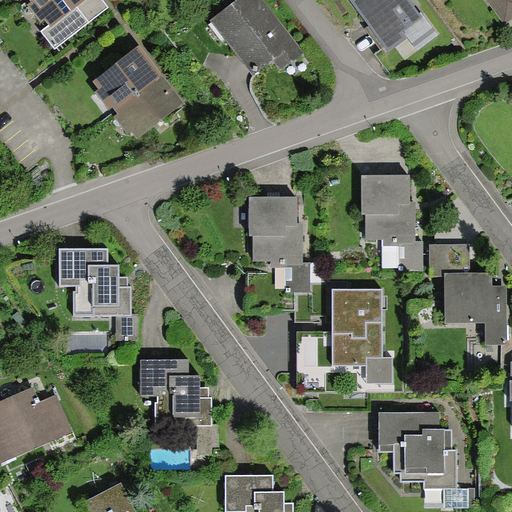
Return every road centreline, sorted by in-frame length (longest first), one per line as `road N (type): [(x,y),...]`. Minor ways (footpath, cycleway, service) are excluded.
road 1 (residential): [(117,195),(343,511)]
road 2 (residential): [(367,105),(117,195)]
road 3 (residential): [(511,243),(440,146),(410,90)]
road 4 (residential): [(301,0),(349,60),(367,105)]
road 5 (residential): [(117,195),(0,235)]
